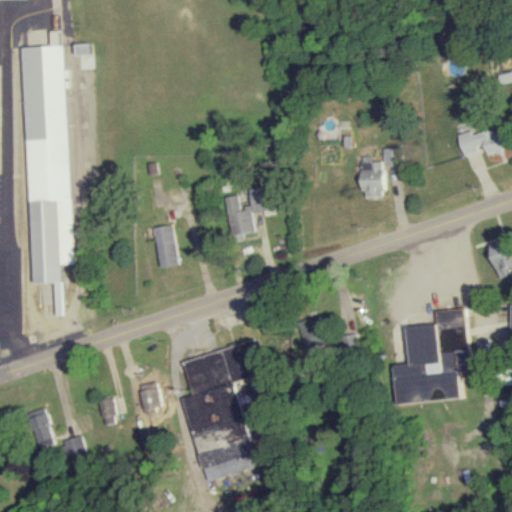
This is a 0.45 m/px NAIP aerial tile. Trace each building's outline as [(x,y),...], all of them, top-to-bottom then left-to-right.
[(34,282),(63,280),(62,262),(76,261),(63,42),(20,45),(34,282)] [(509,148),(504,127),(459,136),(462,153),(487,148),(488,153),(509,148)] [(384,148),(384,163),(362,163),(362,196),(385,196),(384,165),(401,164),(401,147),(384,148)] [(249,186),(249,212),(279,212),(279,186),(249,186)] [(249,207),(239,209),(237,193),(223,195),(229,236),(253,232),(249,207)] [(154,227),(161,266),(180,263),(173,223),(154,227)] [(509,274),(507,266),(511,264),(511,236),(488,243),(498,277),(509,274)] [(390,364),(394,403),(460,397),(457,370),(469,369),(463,307),(433,310),(435,322),(405,325),(409,363),(390,364)] [(327,343),(316,314),(295,322),(307,351),(327,343)] [(341,353),(355,351),(354,334),(339,335),(341,353)] [(205,479),(256,465),(250,443),(235,383),(264,375),(255,339),(180,359),(189,395),(183,396),(205,479)] [(160,410),(156,383),(139,386),(144,413),(160,410)] [(102,424),(115,422),(110,397),(97,400),(102,424)] [(28,411),(37,447),(54,443),(46,407),(28,411)] [(85,451),(80,435),(64,440),(69,456),(85,451)]
